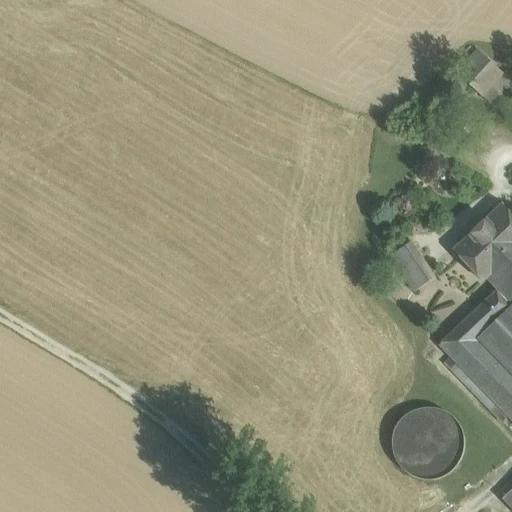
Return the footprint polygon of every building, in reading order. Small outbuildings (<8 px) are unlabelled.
[(511,81),(479,51),(458,74),(490,104),(511,81)] [(503,205),(455,251),(456,252),(484,282),(488,279),(499,291),(511,280),(511,214),(504,207),(505,206),(503,205)] [(412,243),(391,257),(415,293),(436,278),(412,243)] [(511,280),(499,291),(511,304),(511,280)] [(511,373),(479,339),(511,308),(511,304),(499,291),(440,345),(510,417),(511,419),(511,373)] [(511,308),(479,339),(511,373),(511,308)] [(510,417),(452,357),(446,363),(503,423),(510,417)] [(463,458),(465,444),(462,430),(454,419),(443,411),(429,408),(415,411),(403,419),(396,431),(393,445),(396,459),(404,470),(416,478),(430,481),(443,478),(455,470),(463,458)]
